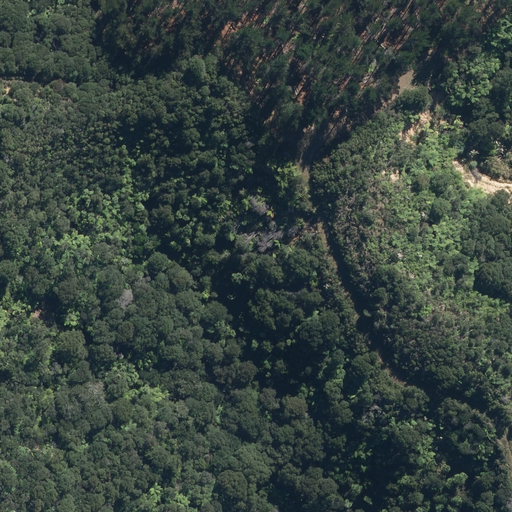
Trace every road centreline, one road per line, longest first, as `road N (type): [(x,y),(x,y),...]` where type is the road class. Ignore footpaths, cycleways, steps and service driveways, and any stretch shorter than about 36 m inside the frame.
road 1 (track): [(0,101),(95,92),(214,49),(261,102),(307,127),(366,113),(511,17)]
road 2 (track): [(511,485),(477,415),(396,369),(309,189),(307,127)]
